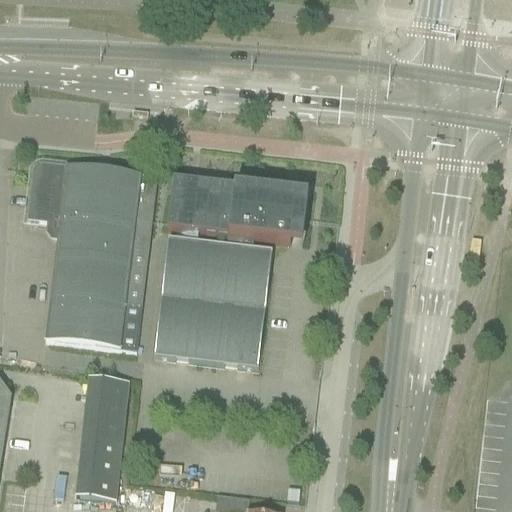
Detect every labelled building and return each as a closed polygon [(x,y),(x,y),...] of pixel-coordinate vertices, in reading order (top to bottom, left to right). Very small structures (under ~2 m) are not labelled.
[(101,177),(43,170),(40,170),(37,171),(35,173),(33,175),(32,178),(26,227),(50,229),(49,239),(52,243),(57,243),(44,348),(93,354),(93,355),(135,360),(154,203),(157,183),(109,177),(109,174),(102,174),(101,177)] [(253,245),(289,250),(302,251),(308,201),(172,185),(167,235),(227,242),(226,251),(168,244),(154,363),(257,375),(271,256),(251,254),(253,245)] [(87,384),(74,503),(115,508),(128,388),(87,384)] [(0,465),(10,404),(0,390),(0,465)] [(248,511),(249,507),(217,503),(215,511),(248,511)]
